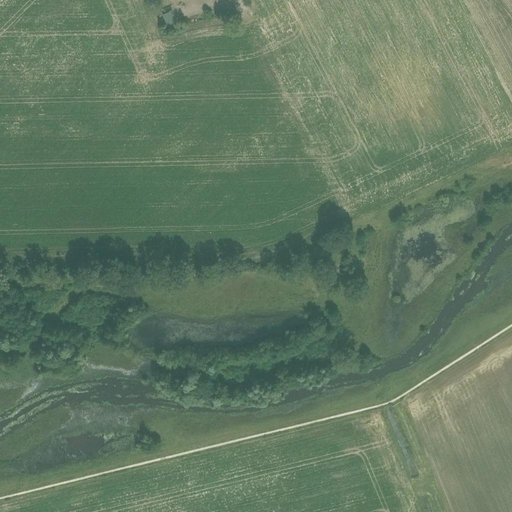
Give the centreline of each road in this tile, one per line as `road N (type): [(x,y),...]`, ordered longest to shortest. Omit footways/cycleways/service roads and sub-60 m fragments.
road 1 (track): [(0,352),(73,301),(186,307),(302,295),(340,314),(365,296),(386,231),(407,199),(511,151)]
road 2 (track): [(511,314),(390,392),(0,488)]
